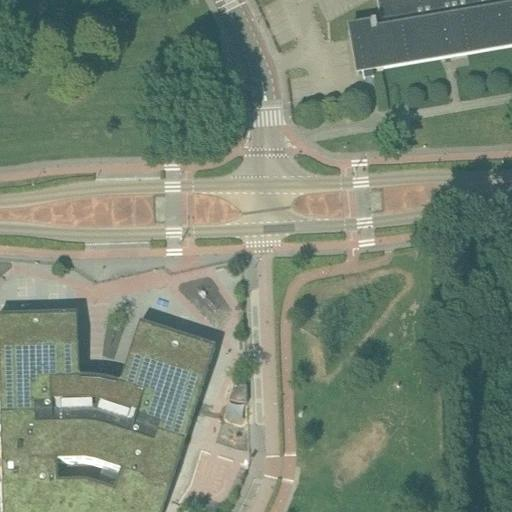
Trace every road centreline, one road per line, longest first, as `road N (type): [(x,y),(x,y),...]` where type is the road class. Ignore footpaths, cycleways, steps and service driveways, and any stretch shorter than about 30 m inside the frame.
road 1 (tertiary): [(0,227),(92,234),(267,228)]
road 2 (tertiary): [(266,185),(84,189),(0,202)]
road 3 (tertiary): [(267,228),(428,216),(511,194)]
road 4 (tertiary): [(511,175),(266,185)]
road 5 (unclassified): [(266,185),(258,65),(230,0)]
